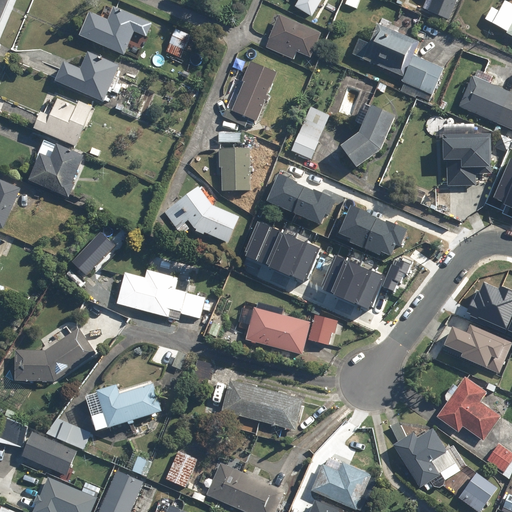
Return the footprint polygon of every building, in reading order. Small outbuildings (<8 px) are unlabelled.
[(324,0),(300,0),(296,7),(313,18),(324,0)] [(361,0),(348,0),(346,4),(358,9),(361,0)] [(458,0),(434,0),(429,12),(450,21),(458,0)] [(511,4),(507,2),(501,12),(493,8),(486,20),(509,32),(508,34),(511,36),(511,4)] [(115,7),(100,43),(125,54),(135,32),(148,37),(154,23),(115,7)] [(323,33),(281,15),(267,47),(295,59),(298,52),(312,58),(323,33)] [(380,24),(371,44),(360,39),(353,54),(405,78),(403,83),(434,96),(446,69),(416,55),(422,43),(380,24)] [(192,36),(177,30),(168,52),(182,58),(192,36)] [(89,52),(81,69),(66,62),(57,81),(105,103),(122,67),(89,52)] [(252,61),(243,82),(246,83),(233,112),(258,122),(267,102),(269,103),(272,97),(270,96),(280,73),(252,61)] [(511,93),(473,76),(460,107),(511,129),(511,93)] [(81,101),(78,107),(60,99),(53,117),(42,112),(35,129),(78,147),(95,107),(81,101)] [(396,115),(371,104),(359,132),(341,145),(356,167),(381,149),(396,115)] [(311,107),(291,150),(311,159),(330,116),(311,107)] [(244,132),(220,133),(220,144),(244,143),(244,132)] [(491,134),(444,134),(444,161),(447,161),(447,186),(476,186),(476,173),(491,173),(491,134)] [(58,144),(52,158),(42,153),(30,181),(71,198),(76,185),(74,184),(85,156),(58,144)] [(252,149),(220,150),(221,168),(223,168),(224,191),(252,191),(252,172),(255,172),(255,168),(252,168),(252,149)] [(504,205),(511,208),(511,158),(510,158),(493,197),(505,202),(504,205)] [(267,201),(293,212),(304,187),(297,183),(297,182),(278,174),(267,201)] [(1,180),(0,182),(0,228),(5,230),(24,190),(1,180)] [(241,217),(213,206),(200,187),(168,212),(178,227),(189,220),(196,229),(230,243),(241,217)] [(293,212),(321,224),(326,214),(328,215),(335,200),(331,199),(332,197),(314,189),(313,190),(304,187),(293,212)] [(349,242),(364,248),(377,218),(370,215),(371,213),(350,205),(338,233),(351,238),(349,242)] [(364,248),(380,254),(381,251),(391,255),(396,243),(400,245),(407,229),(387,220),(386,222),(377,218),(364,248)] [(245,256),(303,281),(318,247),(258,221),(245,251),(247,252),(245,256)] [(322,290),(368,309),(370,306),(372,307),(385,277),(345,260),(346,258),(337,254),(336,256),(334,255),(321,285),(324,286),(322,290)] [(382,287),(394,292),(398,282),(400,283),(404,273),(407,274),(412,261),(403,257),(402,259),(400,258),(399,262),(395,260),(393,265),(392,264),(382,287)] [(145,278),(125,273),(116,303),(179,320),(181,314),(187,293),(176,290),(179,278),(147,269),(145,278)] [(202,319),(207,298),(187,293),(181,314),(202,319)] [(478,318),(511,331),(511,304),(487,295),(478,318)] [(254,307),(245,339),(302,354),(311,322),(254,307)] [(335,333),(338,320),(315,315),(309,340),(329,345),(332,332),(335,333)] [(511,342),(471,325),(468,333),(455,327),(447,346),(465,354),(463,359),(501,375),(511,349),(511,342)] [(56,382),(97,353),(80,329),(49,351),(18,351),(17,381),(56,382)] [(215,365),(198,365),(197,389),(214,390),(215,365)] [(468,377),(439,417),(461,433),(465,427),(485,441),(503,417),(482,402),(489,393),(468,377)] [(232,380),(224,412),(297,431),(305,400),(232,380)] [(153,381),(121,391),(120,385),(100,391),(101,393),(90,396),(99,429),(110,426),(111,429),(165,413),(157,385),(154,386),(153,381)] [(0,442),(24,448),(30,427),(5,416),(0,438),(0,442)] [(65,422),(58,438),(84,450),(91,433),(65,422)] [(416,433),(395,446),(422,489),(443,476),(447,481),(462,472),(435,429),(419,439),(416,433)] [(79,452),(34,432),(24,456),(68,476),(79,452)] [(511,461),(511,452),(500,444),(488,461),(504,472),(511,461)] [(199,459),(180,451),(168,480),(187,487),(199,459)] [(154,462),(140,456),(133,472),(148,478),(154,462)] [(345,462),(340,472),(325,465),(312,491),(357,511),(374,475),(345,462)] [(221,464),(208,495),(247,511),(278,511),(287,491),(221,464)] [(132,511),(145,482),(119,471),(102,511),(132,511)] [(482,511),(499,489),(479,474),(460,499),(478,511),(482,511)] [(50,477),(42,496),(39,494),(35,503),(38,504),(34,511),(92,511),(99,499),(50,477)]
